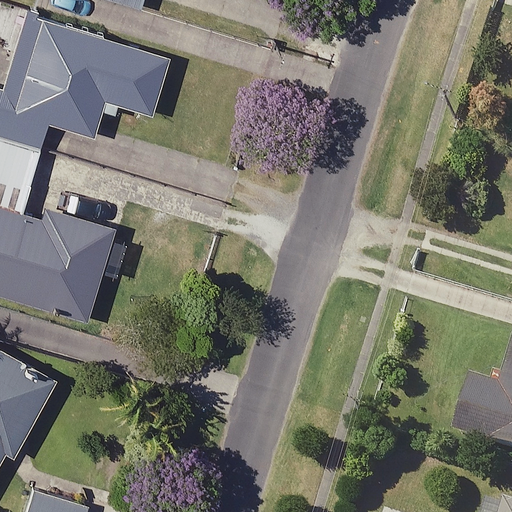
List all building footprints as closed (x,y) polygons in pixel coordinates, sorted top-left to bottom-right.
[(0,140),(40,152),(50,115),(88,126),(95,103),(108,107),(112,95),(146,105),(163,46),(0,0),(0,45),(17,50),(6,90),(0,87),(0,140)] [(40,152),(0,140),(0,295),(52,310),(55,300),(80,307),(108,209),(30,186),(40,152)] [(511,343),(500,386),(466,376),(451,428),(511,446),(511,343)] [(48,384),(0,358),(0,458),(4,450),(10,453),(48,384)] [(511,511),(511,497),(503,495),(497,511),(511,511)]
